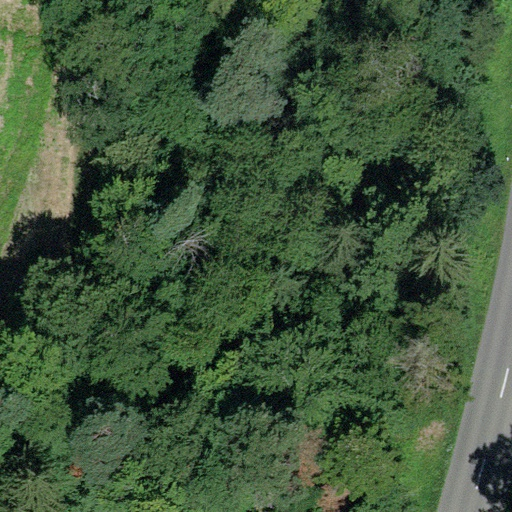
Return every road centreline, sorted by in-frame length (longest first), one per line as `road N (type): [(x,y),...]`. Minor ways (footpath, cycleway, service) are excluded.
road 1 (track): [(0,329),(65,328),(110,191),(101,0)]
road 2 (tertiary): [(511,317),(451,511)]
